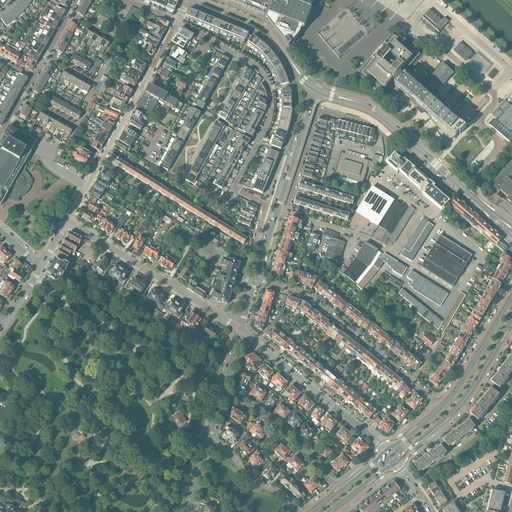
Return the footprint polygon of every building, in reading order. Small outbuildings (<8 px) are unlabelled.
[(23,0),(21,0),(19,3),(26,9),(25,9),(27,11),(28,10),(26,8),(29,5),(29,4),(23,0)] [(83,0),(82,0),(81,4),(88,8),(90,4),(83,0)] [(142,0),(143,0),(142,2),(145,4),(146,2),(157,6),(156,8),(160,10),(160,8),(167,10),(166,12),(169,14),(170,11),(173,13),(173,12),(174,11),(175,8),(176,4),(177,4),(177,3),(170,0),(142,0)] [(229,0),(244,5),(243,6),(246,7),(246,8),(255,11),(265,15),(267,16),(267,17),(267,16),(266,17),(289,46),(290,47),(291,45),(291,44),(295,40),(296,38),(298,37),(300,34),(300,33),(301,32),(302,29),(303,27),(304,27),(304,28),(305,28),(306,25),(312,10),(313,6),(315,2),(315,0),(229,0)] [(19,3),(16,7),(22,13),(24,15),(25,14),(23,12),(25,9),(26,9),(19,3)] [(81,4),(78,9),(85,12),(88,8),(81,4)] [(16,7),(13,10),(18,16),(18,17),(20,19),(21,18),(19,16),(22,13),(16,7)] [(56,7),(54,11),(62,16),(64,12),(56,7)] [(186,18),(190,20),(194,10),(190,8),(186,18)] [(83,17),(85,12),(78,9),(76,13),(83,17)] [(449,22),(447,20),(444,18),(442,20),(430,9),(420,21),(433,33),(434,32),(437,35),(449,22)] [(13,10),(9,13),(14,20),(15,22),(17,22),(15,19),(18,17),(18,16),(13,10)] [(190,20),(194,21),(198,11),(194,10),(190,20)] [(60,20),(62,16),(54,11),(52,15),(60,20)] [(194,21),(198,23),(202,13),(198,11),(194,21)] [(9,13),(5,16),(10,23),(9,24),(11,26),(12,25),(11,23),(14,20),(9,13)] [(198,23),(203,25),(207,15),(202,13),(198,23)] [(58,24),(60,20),(52,15),(49,19),(58,24)] [(211,16),(207,15),(203,25),(207,26),(211,16)] [(5,16),(1,19),(6,26),(9,24),(10,23),(5,16)] [(131,19),(126,16),(124,19),(127,20),(126,22),(128,23),(129,23),(134,26),(137,27),(140,29),(143,24),(142,24),(140,22),(138,26),(135,24),(130,22),(131,19)] [(215,18),(211,16),(207,26),(211,28),(215,18)] [(153,30),(155,30),(156,28),(164,32),(166,28),(158,23),(158,22),(157,22),(156,24),(154,22),(152,25),(144,20),(145,19),(141,17),(138,21),(137,20),(135,24),(138,26),(140,22),(153,30)] [(219,20),(215,18),(211,28),(215,30),(219,20)] [(56,28),(58,24),(49,19),(47,23),(56,28)] [(169,23),(160,19),(158,22),(158,23),(166,28),(169,23)] [(223,21),(219,20),(215,30),(219,31),(223,21)] [(227,23),(223,21),(219,31),(223,33),(227,23)] [(47,23),(45,27),(53,32),(56,28),(47,23)] [(71,35),(76,26),(70,23),(65,32),(71,35)] [(232,25),(227,23),(223,33),(228,35),(232,25)] [(236,26),(232,25),(228,35),(232,36),(236,26)] [(240,28),(236,26),(232,36),(236,38),(240,28)] [(51,36),(51,35),(53,32),(45,27),(43,31),(51,36)] [(157,44),(159,40),(150,35),(148,34),(140,29),(137,27),(135,30),(141,33),(142,33),(145,34),(144,37),(146,38),(149,40),(157,44)] [(159,40),(164,32),(156,28),(155,30),(153,30),(152,31),(151,30),(150,31),(148,34),(150,35),(159,40)] [(194,35),(181,28),(178,32),(179,32),(179,33),(178,33),(179,33),(178,34),(177,34),(188,41),(190,42),(191,40),(192,40),(194,35)] [(244,30),(240,28),(236,38),(240,40),(244,30)] [(87,29),(86,32),(83,36),(88,38),(92,31),(87,29)] [(249,32),(244,30),(240,40),(244,42),(249,32)] [(49,39),(50,38),(51,36),(43,31),(41,35),(49,39)] [(97,34),(92,31),(88,38),(93,41),(97,34)] [(65,32),(62,36),(69,40),(72,36),(71,35),(65,32)] [(101,36),(97,34),(93,41),(97,43),(101,36)] [(186,45),(188,41),(177,34),(175,39),(186,45)] [(41,35),(38,39),(47,43),(49,39),(41,35)] [(253,35),(252,37),(248,44),(252,47),(258,38),(253,35)] [(62,36),(60,41),(67,45),(69,40),(62,36)] [(105,39),(101,36),(97,43),(101,46),(105,39)] [(400,43),(392,36),(385,44),(384,44),(382,47),(372,58),(358,74),(380,93),(395,77),(394,79),(394,80),(394,81),(395,82),(396,82),(396,81),(398,80),(404,75),(400,71),(406,64),(409,66),(419,55),(405,43),(405,41),(405,40),(404,40),(403,40),(400,43)] [(144,42),(144,43),(155,49),(157,44),(149,40),(146,38),(144,42)] [(262,41),(258,38),(252,47),(255,49),(262,41)] [(38,39),(36,43),(45,47),(47,43),(38,39)] [(110,41),(105,39),(101,46),(106,49),(110,41)] [(175,39),(173,42),(173,44),(183,49),(186,45),(175,39)] [(476,40),(470,46),(474,49),(479,43),(476,40)] [(65,49),(67,45),(60,41),(57,45),(65,49)] [(266,44),(262,41),(255,49),(259,52),(266,44)] [(144,43),(142,42),(137,51),(141,53),(142,52),(150,57),(155,49),(144,43)] [(42,51),(43,50),(45,47),(36,43),(34,47),(42,51)] [(454,51),(458,55),(459,55),(466,47),(461,43),(454,51)] [(479,43),(474,49),(478,53),(483,46),(479,43)] [(0,50),(0,53),(3,55),(8,46),(6,44),(5,47),(3,46),(0,50)] [(270,48),(266,44),(259,52),(262,55),(270,48)] [(62,54),(65,49),(57,45),(55,50),(62,54)] [(3,55),(7,58),(13,48),(8,46),(3,55)] [(483,46),(478,53),(481,56),(487,50),(483,46)] [(40,55),(41,54),(42,51),(34,47),(32,50),(40,55)] [(173,51),(172,53),(170,56),(183,64),(186,60),(183,59),(184,58),(185,58),(187,54),(175,47),(175,48),(173,48),(172,49),(173,50),(173,51)] [(7,58),(11,60),(17,50),(15,49),(13,48),(7,58)] [(273,52),(270,48),(262,55),(265,59),(273,52)] [(468,49),(462,55),(466,58),(472,52),(468,49)] [(11,60),(16,63),(20,56),(17,54),(19,51),(17,50),(11,60)] [(38,59),(39,58),(40,55),(32,50),(30,54),(38,59)] [(487,50),(481,56),(485,59),(490,53),(487,50)] [(276,56),(273,52),(265,59),(268,62),(276,56)] [(472,52),(466,58),(470,61),(475,55),(472,52)] [(490,53),(485,59),(489,62),(494,56),(490,53)] [(36,63),(38,59),(30,54),(27,59),(36,63)] [(69,62),(74,64),(78,57),(73,54),(69,62)] [(33,67),(36,63),(27,59),(26,58),(24,57),(21,55),(20,57),(25,60),(27,62),(26,64),(33,67)] [(221,55),(219,60),(226,64),(227,62),(228,62),(229,59),(221,55)] [(475,55),(470,61),(473,65),(479,59),(475,55)] [(279,60),(276,56),(268,62),(270,66),(279,60)] [(494,56),(489,62),(492,66),(498,60),(494,56)] [(74,64),(78,67),(82,60),(78,57),(74,64)] [(33,67),(26,64),(25,65),(22,63),(23,61),(19,59),(18,61),(17,63),(31,71),(33,67)] [(168,60),(165,64),(163,68),(163,67),(163,68),(164,68),(172,72),(176,64),(168,59),(168,60)] [(426,83),(421,88),(432,97),(436,92),(437,93),(454,73),(446,66),(445,65),(443,63),(442,63),(441,62),(439,60),(438,59),(435,63),(439,67),(440,67),(435,72),(426,82),(426,83)] [(479,59),(473,65),(477,68),(482,62),(479,59)] [(82,60),(78,67),(83,69),(87,62),(82,60)] [(219,60),(216,64),(224,68),(226,66),(225,65),(226,64),(219,60)] [(282,64),(279,60),(270,66),(273,70),(282,64)] [(498,60),(492,66),(496,69),(501,63),(498,60)] [(130,63),(128,67),(141,74),(145,67),(145,66),(145,65),(136,61),(133,65),(130,63)] [(87,62),(83,69),(87,72),(91,65),(87,62)] [(482,62),(477,68),(481,71),(486,65),(482,62)] [(501,63),(496,69),(500,72),(505,66),(501,63)] [(54,68),(49,65),(47,64),(45,69),(52,73),(54,68)] [(108,66),(105,72),(109,74),(113,66),(109,64),(108,66)] [(216,64),(214,68),(221,73),(222,71),(223,71),(224,68),(216,64)] [(273,70),(275,74),(285,69),(282,64),(273,70)] [(486,65),(481,71),(484,74),(490,68),(486,65)] [(505,66),(500,72),(503,76),(509,69),(505,66)] [(214,68),(211,73),(219,77),(221,75),(220,74),(221,73),(214,68)] [(490,68),(484,74),(488,78),(493,72),(490,68)] [(49,77),(52,73),(45,69),(42,73),(49,77)] [(137,81),(140,76),(129,69),(126,75),(137,81)] [(255,73),(247,69),(245,72),(246,72),(245,74),(252,78),(255,73)] [(275,74),(277,78),(287,74),(285,69),(275,74)] [(69,73),(64,70),(60,77),(65,80),(69,73)] [(158,76),(161,78),(162,77),(168,81),(172,75),(162,70),(161,72),(160,71),(158,75),(159,76),(158,76)] [(493,72),(488,78),(492,81),(497,75),(493,72)] [(47,82),(49,77),(42,73),(40,78),(47,82)] [(73,75),(69,73),(65,80),(69,82),(73,75)] [(137,81),(126,75),(123,73),(120,79),(134,87),(137,81)] [(211,73),(209,77),(216,82),(217,80),(218,80),(219,77),(211,73)] [(19,74),(16,78),(25,83),(27,79),(19,74)] [(250,82),(252,78),(245,74),(244,76),(243,75),(242,78),(250,82)] [(288,79),(287,74),(277,78),(278,82),(288,79)] [(398,80),(394,85),(419,107),(421,108),(424,112),(425,114),(428,116),(430,119),(434,124),(437,127),(435,129),(436,130),(440,136),(440,137),(442,138),(444,139),(446,140),(447,140),(448,140),(449,140),(450,140),(451,140),(453,139),(454,138),(455,137),(459,133),(460,134),(466,127),(463,125),(462,124),(461,124),(460,123),(459,122),(458,122),(457,121),(453,117),(432,98),(432,97),(421,88),(404,74),(404,75),(399,80),(398,80)] [(78,78),(73,75),(69,82),(74,85),(78,78)] [(497,75),(492,81),(495,84),(501,78),(497,75)] [(99,81),(103,83),(105,84),(108,79),(102,76),(99,81)] [(209,77),(206,82),(214,86),(216,84),(215,83),(216,82),(209,77)] [(16,78),(14,82),(22,87),(25,83),(16,78)] [(40,78),(37,82),(44,86),(47,82),(40,78)] [(82,80),(78,78),(74,85),(78,87),(82,80)] [(176,86),(184,90),(188,83),(180,79),(178,78),(175,85),(176,85),(176,86)] [(247,87),(250,82),(242,78),(240,81),(241,81),(240,83),(247,87)] [(290,84),(288,79),(278,82),(280,87),(290,84)] [(83,81),(82,80),(78,87),(83,90),(87,83),(83,81)] [(103,83),(99,81),(95,89),(101,92),(105,84),(103,83)] [(14,82),(12,86),(20,91),(22,87),(14,82)] [(42,91),(44,86),(37,82),(35,87),(42,91)] [(206,82),(204,86),(211,90),(212,89),(213,89),(214,86),(206,82)] [(91,85),(87,83),(83,90),(87,92),(91,85)] [(245,91),(247,87),(240,83),(239,84),(238,84),(237,87),(245,91)] [(261,84),(257,91),(254,95),(256,96),(258,92),(264,95),(267,97),(267,95),(267,94),(266,93),(266,92),(265,90),(264,88),(264,87),(263,86),(262,85),(262,84),(261,84)] [(179,111),(184,103),(150,85),(146,93),(145,93),(164,103),(179,111)] [(12,86),(10,90),(18,95),(20,91),(12,86)] [(204,86),(202,91),(210,95),(211,93),(210,92),(211,90),(204,86)] [(39,95),(42,91),(35,87),(32,91),(39,95)] [(131,91),(123,87),(121,90),(118,88),(117,91),(128,97),(131,91)] [(242,96),(245,91),(237,87),(235,89),(236,90),(235,92),(242,96)] [(10,90),(7,94),(16,99),(18,95),(10,90)] [(117,91),(114,96),(125,102),(128,97),(117,91)] [(202,91),(199,95),(207,99),(208,98),(210,95),(202,91)] [(135,111),(149,118),(151,115),(155,114),(156,112),(157,113),(158,113),(159,113),(159,112),(159,111),(159,110),(157,110),(158,108),(158,105),(159,103),(163,105),(164,103),(145,93),(146,93),(145,92),(135,111)] [(240,100),(242,96),(235,92),(234,93),(233,93),(232,96),(240,100)] [(7,94),(5,98),(14,102),(16,99),(7,94)] [(199,95),(197,99),(197,100),(205,104),(206,102),(206,101),(207,99),(199,95)] [(259,102),(267,107),(267,105),(267,104),(267,103),(267,102),(267,100),(267,99),(267,98),(267,97),(264,95),(262,99),(261,98),(259,102)] [(46,103),(51,105),(55,98),(50,96),(46,103)] [(237,105),(240,100),(232,96),(230,98),(231,99),(230,101),(237,105)] [(11,106),(14,102),(5,98),(3,102),(11,106)] [(59,101),(55,98),(51,105),(55,108),(59,101)] [(115,98),(112,105),(116,107),(117,105),(119,106),(118,107),(121,108),(120,109),(122,110),(123,107),(124,106),(125,105),(125,103),(121,101),(121,102),(115,98)] [(206,105),(205,104),(197,100),(197,99),(195,99),(193,104),(203,109),(206,105)] [(55,108),(56,108),(60,110),(64,103),(59,101),(55,108)] [(235,109),(237,105),(230,101),(229,102),(228,102),(227,105),(235,109)] [(489,123),(488,124),(511,144),(511,142),(511,107),(505,101),(504,101),(499,107),(492,115),(494,117),(491,122),(489,123)] [(3,102),(1,106),(9,110),(11,106),(3,102)] [(267,107),(259,102),(256,106),(265,111),(266,110),(266,109),(266,108),(267,107)] [(60,110),(64,113),(68,106),(64,103),(60,110)] [(29,114),(31,109),(24,105),(22,110),(29,114)] [(119,115),(99,106),(96,105),(95,107),(94,107),(94,108),(98,110),(108,115),(116,119),(119,115)] [(120,113),(122,110),(120,109),(121,108),(118,107),(119,106),(117,105),(116,107),(112,105),(109,110),(119,114),(120,112),(120,113)] [(232,114),(235,109),(227,105),(225,107),(226,108),(225,109),(232,114)] [(1,106),(0,107),(0,110),(7,114),(9,110),(1,106)] [(64,113),(68,115),(69,115),(73,108),(68,106),(64,113)] [(191,107),(188,112),(189,113),(190,113),(198,117),(197,117),(199,118),(201,113),(191,107)] [(77,111),(73,108),(69,115),(73,118),(77,111)] [(230,118),(232,114),(225,109),(224,111),(223,111),(222,113),(222,114),(230,118)] [(253,114),(261,118),(262,116),(264,113),(256,109),(253,114)] [(22,110),(19,115),(26,119),(29,114),(22,110)] [(46,114),(41,111),(37,118),(42,121),(46,114)] [(73,118),(78,120),(82,113),(77,111),(73,118)] [(135,111),(135,112),(134,114),(132,118),(141,123),(143,119),(147,121),(148,119),(149,118),(135,111)] [(189,113),(187,117),(195,121),(196,119),(196,120),(197,117),(198,117),(190,113),(189,113)] [(222,113),(221,113),(218,118),(229,123),(231,118),(230,118),(222,114),(222,113)] [(42,121),(46,124),(50,116),(46,114),(42,121)] [(253,114),(251,118),(259,122),(260,120),(260,119),(261,118),(253,114)] [(114,124),(116,120),(116,119),(108,115),(107,117),(104,115),(103,118),(114,124)] [(55,119),(54,119),(50,116),(46,124),(51,126),(55,119)] [(187,117),(185,121),(193,126),(194,123),(195,121),(187,117)] [(333,122),(331,126),(335,127),(335,129),(336,129),(338,121),(335,120),(324,118),(324,119),(320,117),(318,123),(326,125),(327,125),(328,121),(330,122),(330,121),(333,122)] [(102,126),(100,128),(101,128),(109,133),(112,128),(101,121),(96,118),(94,121),(102,126)] [(103,118),(101,121),(112,128),(114,124),(103,118)] [(132,118),(129,123),(130,124),(140,131),(144,125),(143,125),(141,123),(132,118)] [(256,126),(257,125),(259,122),(251,118),(249,122),(256,126)] [(59,121),(55,119),(51,126),(55,128),(59,121)] [(55,128),(60,131),(64,124),(59,121),(55,128)] [(185,121),(182,126),(190,130),(191,128),(191,129),(193,126),(185,121)] [(216,121),(214,126),(215,127),(215,126),(223,131),(224,132),(227,127),(216,121)] [(336,129),(334,136),(336,136),(337,134),(338,130),(340,130),(342,122),(341,122),(340,121),(339,121),(338,121),(336,129)] [(249,122),(246,127),(254,131),(255,129),(255,128),(256,126),(249,122)] [(60,131),(64,133),(68,126),(64,124),(60,131)] [(0,204),(5,196),(6,193),(7,193),(11,195),(13,196),(14,196),(16,197),(17,197),(18,197),(19,196),(20,196),(22,196),(23,195),(24,195),(25,194),(27,193),(28,192),(28,190),(29,189),(30,188),(30,186),(30,185),(31,183),(30,182),(30,181),(30,180),(30,179),(29,178),(29,176),(28,175),(27,174),(26,173),(25,172),(24,171),(23,171),(23,170),(24,168),(25,166),(23,165),(26,160),(30,152),(31,150),(32,149),(36,142),(14,130),(8,126),(2,137),(3,137),(1,139),(0,140),(0,204)] [(73,129),(69,127),(68,126),(64,133),(69,136),(73,129)] [(182,126),(180,130),(188,135),(189,132),(190,130),(182,126)] [(220,135),(223,131),(215,126),(215,127),(213,129),(214,129),(213,131),(220,135)] [(255,132),(254,131),(246,127),(245,126),(242,131),(253,137),(255,132)] [(107,137),(109,133),(101,128),(100,130),(95,127),(94,130),(95,130),(107,137)] [(287,135),(289,130),(278,127),(277,131),(287,135)] [(317,127),(316,128),(316,131),(329,135),(332,136),(333,135),(330,134),(330,133),(328,132),(326,131),(326,130),(317,127)] [(125,129),(124,132),(135,139),(138,135),(127,129),(125,129)] [(372,139),(373,135),(375,130),(371,129),(366,145),(371,147),(372,145),(369,144),(371,138),(372,139)] [(105,141),(107,137),(95,130),(94,132),(97,134),(96,136),(105,141)] [(180,130),(177,135),(185,139),(186,137),(186,138),(188,135),(180,130)] [(218,140),(220,135),(213,131),(212,133),(211,133),(210,135),(218,140)] [(285,140),(287,135),(277,131),(275,136),(285,140)] [(124,132),(121,137),(133,144),(135,139),(124,132)] [(248,138),(240,134),(238,139),(239,140),(247,144),(247,145),(248,145),(251,140),(248,138)] [(102,146),(105,141),(96,136),(95,135),(92,140),(102,146)] [(177,135),(175,139),(183,144),(184,141),(185,139),(177,135)] [(216,144),(218,140),(210,135),(208,138),(209,138),(208,140),(216,144)] [(275,136),(273,141),(283,145),(285,140),(275,136)] [(314,136),(313,140),(327,144),(327,141),(323,140),(323,138),(314,136)] [(119,141),(130,148),(133,144),(121,137),(119,141)] [(175,139),(172,144),(180,148),(181,146),(183,144),(175,139)] [(99,151),(102,146),(92,140),(89,145),(99,151)] [(213,149),(216,144),(208,140),(207,142),(206,142),(205,144),(213,149)] [(239,140),(237,144),(244,148),(245,147),(246,147),(247,145),(247,144),(239,140)] [(128,153),(131,149),(131,148),(130,148),(119,141),(116,146),(128,153)] [(273,141),(271,146),(281,150),(283,145),(273,141)] [(172,144),(170,148),(178,153),(179,150),(180,148),(172,144)] [(211,153),(213,149),(205,144),(204,147),(203,149),(211,153)] [(237,144),(234,149),(242,153),(244,150),(243,150),(244,148),(237,144)] [(321,148),(312,146),(310,150),(324,154),(324,152),(323,152),(323,150),(320,150),(321,148)] [(89,159),(90,157),(89,156),(91,154),(81,148),(79,150),(77,153),(75,153),(87,160),(88,159),(89,159)] [(170,148),(167,153),(175,157),(176,155),(177,155),(178,153),(170,148)] [(208,158),(211,153),(203,149),(202,151),(200,153),(208,158)] [(234,149),(232,153),(239,157),(240,155),(241,156),(242,153),(234,149)] [(279,154),(269,149),(267,154),(277,159),(279,154)] [(358,182),(363,184),(368,167),(376,170),(380,156),(375,154),(373,162),(365,159),(365,156),(347,151),(346,154),(341,152),(334,176),(339,177),(338,180),(357,185),(358,182)] [(87,163),(88,161),(87,160),(75,153),(73,157),(74,158),(73,159),(81,163),(81,164),(84,166),(85,163),(87,163)] [(167,153),(165,157),(173,162),(175,159),(174,159),(175,157),(167,153)] [(206,162),(208,158),(200,153),(199,156),(198,158),(206,162)] [(232,153),(229,158),(237,162),(239,159),(238,159),(239,157),(232,153)] [(395,153),(391,157),(386,163),(398,173),(399,172),(407,179),(416,168),(405,159),(403,160),(395,153)] [(112,154),(108,161),(118,167),(122,161),(112,154)] [(275,164),(277,159),(267,154),(265,159),(275,164)] [(309,154),(308,159),(326,164),(324,163),(324,161),(322,160),(318,158),(318,157),(309,154)] [(165,157),(163,162),(170,166),(171,164),(172,164),(173,162),(165,157)] [(63,167),(66,162),(60,158),(57,164),(63,167)] [(203,167),(206,162),(198,158),(197,160),(195,162),(203,167)] [(229,158),(227,162),(234,166),(235,164),(236,165),(237,162),(229,158)] [(265,159),(262,164),(273,169),(275,164),(265,159)] [(118,167),(125,171),(128,165),(122,161),(118,167)] [(160,166),(168,171),(170,168),(169,168),(170,166),(163,162),(160,166)] [(201,171),(203,167),(195,162),(194,165),(193,167),(201,171)] [(227,162),(224,167),(232,171),(234,168),(233,168),(234,166),(227,162)] [(306,163),(306,165),(305,167),(319,171),(319,168),(315,167),(316,166),(306,163)] [(271,174),(273,169),(262,164),(260,169),(271,174)] [(125,171),(130,174),(134,168),(128,165),(125,171)] [(198,176),(201,171),(193,167),(192,169),(192,168),(190,171),(198,176)] [(224,167),(222,171),(229,175),(230,173),(231,174),(232,171),(224,167)] [(430,180),(425,176),(419,171),(420,170),(422,172),(423,171),(419,167),(417,170),(416,168),(407,179),(421,190),(430,180)] [(130,174),(136,178),(140,172),(134,168),(130,174)] [(511,171),(508,168),(492,186),(499,193),(497,195),(501,199),(501,198),(511,207),(511,171)] [(260,169),(258,174),(269,179),(271,174),(260,169)] [(196,180),(198,176),(190,171),(189,174),(188,176),(196,180)] [(222,171),(219,175),(227,180),(229,177),(228,177),(229,175),(222,171)] [(136,178),(142,182),(146,176),(140,172),(136,178)] [(304,172),(302,176),(312,179),(312,178),(316,180),(317,178),(315,178),(315,176),(313,176),(313,174),(304,172)] [(101,174),(98,179),(116,189),(118,186),(114,183),(113,184),(112,183),(113,180),(108,178),(101,174)] [(258,174),(256,179),(267,184),(269,179),(258,174)] [(219,175),(217,180),(224,184),(225,182),(226,183),(227,180),(219,175)] [(142,182),(148,185),(152,180),(146,176),(142,182)] [(196,180),(188,176),(187,178),(187,177),(185,180),(193,185),(196,180)] [(98,179),(95,184),(107,191),(108,188),(110,189),(116,193),(118,190),(116,189),(98,179)] [(256,179),(254,184),(265,189),(267,184),(256,179)] [(148,185),(154,189),(158,183),(152,180),(148,185)] [(224,184),(217,180),(214,185),(222,189),(224,186),(223,186),(224,184)] [(442,211),(450,201),(436,189),(440,185),(436,182),(434,184),(430,180),(421,190),(424,193),(422,194),(442,211)] [(308,184),(301,182),(300,183),(301,183),(300,184),(301,184),(300,187),(299,187),(299,188),(306,191),(308,184)] [(154,189),(160,193),(164,187),(158,183),(154,189)] [(95,184),(92,189),(105,196),(110,199),(112,200),(114,197),(108,194),(106,193),(107,191),(95,184)] [(254,184),(252,190),(263,194),(265,189),(254,184)] [(315,186),(308,184),(306,191),(312,193),(315,186)] [(321,188),(315,186),(312,193),(319,195),(321,188)] [(160,193),(166,197),(170,191),(164,187),(160,193)] [(395,201),(383,194),(372,187),(356,212),(370,221),(373,224),(374,223),(378,226),(377,227),(378,227),(378,226),(395,201)] [(328,190),(321,188),(319,195),(326,197),(328,190)] [(90,194),(90,195),(102,201),(105,196),(92,189),(91,191),(90,194)] [(335,193),(328,190),(326,197),(333,199),(335,193)] [(166,197),(172,200),(176,194),(170,191),(166,197)] [(341,195),(335,193),(333,199),(339,201),(341,195)] [(172,200),(178,204),(182,198),(176,194),(172,200)] [(348,197),(341,195),(339,201),(346,203),(348,197)] [(97,200),(89,196),(86,201),(87,201),(86,201),(88,202),(91,204),(94,205),(97,200)] [(355,199),(348,197),(346,203),(353,205),(355,199)] [(178,204),(184,208),(188,202),(182,198),(178,204)] [(303,200),(296,198),(296,199),(295,202),(295,203),(294,204),(295,204),(301,206),(303,200)] [(457,198),(450,206),(456,211),(463,203),(462,202),(461,202),(457,198)] [(310,202),(303,200),(301,206),(308,208),(310,202)] [(395,201),(378,226),(386,231),(379,241),(384,244),(407,209),(395,201)] [(184,208),(190,211),(194,205),(188,202),(184,208)] [(249,202),(246,207),(246,208),(248,208),(255,212),(258,207),(257,207),(249,202)] [(316,204),(310,202),(308,208),(314,210),(316,204)] [(456,211),(462,217),(469,209),(465,205),(463,203),(456,211)] [(99,208),(94,205),(91,204),(89,208),(91,209),(91,210),(97,214),(99,212),(97,211),(99,208)] [(323,206),(316,204),(314,210),(321,212),(323,206)] [(190,211),(196,215),(200,209),(194,205),(190,211)] [(394,243),(415,210),(410,205),(389,239),(394,243)] [(330,208),(323,206),(321,212),(328,214),(330,208)] [(255,214),(247,211),(248,208),(246,208),(246,207),(245,207),(244,209),(243,209),(242,211),(246,213),(245,215),(253,218),(255,214)] [(336,210),(330,208),(328,214),(334,217),(336,210)] [(206,213),(200,209),(196,215),(202,219),(206,213)] [(462,217),(469,223),(476,215),(474,213),(469,209),(462,217)] [(343,212),(336,210),(334,217),(341,219),(343,212)] [(343,212),(341,219),(348,221),(350,214),(343,212)] [(86,213),(83,218),(88,221),(89,220),(95,224),(96,222),(94,220),(95,218),(88,214),(86,213)] [(212,217),(206,213),(202,219),(208,222),(212,217)] [(251,222),(253,218),(245,215),(241,213),(240,215),(245,217),(244,220),(251,222)] [(469,223),(475,229),(476,229),(483,221),(478,217),(478,216),(476,215),(469,223)] [(217,220),(212,217),(208,222),(214,226),(217,220)] [(110,222),(110,221),(105,218),(101,224),(102,225),(100,227),(105,230),(110,222)] [(290,218),(288,222),(303,227),(304,223),(290,218)] [(423,219),(404,249),(407,251),(409,252),(422,233),(424,230),(426,227),(428,223),(428,222),(423,219)] [(224,224),(217,220),(214,226),(220,230),(224,224)] [(483,235),(489,227),(489,226),(488,225),(487,225),(486,224),(483,221),(476,229),(483,235)] [(110,222),(105,230),(109,233),(111,230),(112,231),(116,225),(114,223),(113,224),(110,222)] [(287,227),(296,230),(296,228),(302,229),(303,227),(288,222),(288,224),(287,225),(286,226),(287,227)] [(229,228),(224,224),(220,230),(226,233),(229,228)] [(140,232),(143,226),(141,225),(140,227),(139,227),(134,234),(137,236),(140,232)] [(120,240),(125,232),(122,230),(123,229),(121,227),(117,234),(118,235),(116,237),(120,240)] [(296,230),(287,227),(287,228),(286,228),(285,230),(286,231),(285,233),(299,238),(300,235),(295,233),(296,230)] [(483,235),(489,240),(496,233),(492,229),(491,228),(490,228),(490,227),(489,227),(483,235)] [(226,233),(232,237),(235,231),(229,228),(226,233)] [(191,229),(185,239),(191,242),(197,233),(191,229)] [(333,232),(325,230),(323,236),(326,236),(331,238),(332,235),(333,232)] [(75,252),(83,239),(70,231),(63,244),(75,252)] [(232,237),(238,241),(241,235),(235,231),(232,237)] [(125,232),(120,240),(125,243),(126,240),(128,241),(129,238),(132,240),(134,236),(129,233),(129,234),(125,232)] [(299,238),(285,233),(284,235),(283,235),(283,237),(283,238),(292,241),(293,238),(298,240),(299,238)] [(311,233),(306,249),(314,252),(319,236),(311,233)] [(489,240),(495,246),(496,246),(500,241),(502,238),(501,238),(501,237),(500,236),(499,236),(496,233),(489,240)] [(241,235),(238,241),(244,244),(247,239),(241,235)] [(425,260),(420,267),(452,287),(457,280),(467,264),(472,255),(440,235),(435,244),(425,260)] [(139,237),(137,240),(135,243),(136,243),(133,247),(136,249),(138,251),(138,250),(139,251),(146,239),(142,237),(141,238),(139,237)] [(290,247),(292,241),(283,238),(282,241),(281,242),(281,243),(281,244),(290,247)] [(326,252),(325,257),(330,259),(339,262),(345,243),(337,240),(331,238),(328,246),(326,252)] [(500,241),(496,246),(503,252),(504,252),(498,261),(498,262),(500,263),(510,269),(511,265),(511,263),(511,262),(511,261),(511,259),(507,256),(508,255),(504,252),(508,248),(500,241)] [(378,250),(369,244),(366,243),(358,255),(370,263),(378,250)] [(63,244),(60,249),(70,255),(71,252),(74,254),(75,252),(63,244)] [(288,253),(290,247),(281,244),(281,245),(280,245),(279,247),(280,248),(279,250),(288,253)] [(149,258),(154,249),(148,245),(144,251),(142,254),(146,256),(147,258),(148,257),(149,258)] [(57,254),(70,261),(71,259),(68,257),(70,255),(60,249),(57,254)] [(154,249),(149,258),(149,259),(151,260),(152,259),(155,262),(157,259),(156,258),(160,252),(154,249)] [(293,255),(288,253),(279,250),(278,253),(277,254),(277,255),(277,256),(291,261),(286,259),(287,256),(292,258),(293,255)] [(6,251),(0,257),(0,261),(3,264),(11,256),(6,251)] [(164,267),(171,257),(165,253),(160,261),(160,260),(158,263),(161,266),(163,267),(164,267)] [(381,258),(380,260),(384,262),(387,264),(391,258),(384,254),(381,258)] [(358,255),(356,258),(367,268),(370,263),(358,255)] [(94,263),(91,268),(95,270),(97,271),(98,271),(99,271),(100,269),(103,271),(106,267),(106,266),(109,261),(102,256),(97,265),(94,263)] [(277,256),(277,257),(276,259),(275,259),(275,261),(275,262),(285,266),(286,263),(290,264),(291,261),(277,256)] [(171,257),(164,267),(165,268),(165,269),(167,270),(167,269),(171,271),(173,268),(172,268),(173,267),(175,268),(178,263),(176,262),(177,261),(171,257)] [(379,257),(375,262),(381,265),(384,262),(380,260),(381,258),(379,257)] [(47,275),(55,280),(56,280),(57,281),(58,281),(59,281),(60,280),(61,280),(62,279),(63,277),(64,275),(65,275),(66,273),(66,272),(67,270),(70,264),(65,262),(64,264),(55,258),(46,273),(47,274),(47,275)] [(354,283),(367,268),(356,258),(346,270),(342,267),(338,271),(346,277),(346,276),(354,283)] [(218,301),(219,301),(227,304),(229,298),(230,298),(232,292),(231,292),(233,286),(234,286),(235,283),(236,279),(236,278),(237,276),(236,276),(238,270),(240,263),(233,262),(233,261),(230,260),(230,261),(223,259),(222,265),(227,267),(225,274),(220,273),(218,279),(218,281),(217,281),(217,282),(216,283),(216,284),(216,285),(217,286),(216,287),(213,298),(219,300),(218,301)] [(10,272),(16,272),(17,272),(17,270),(21,265),(16,261),(8,270),(10,272)] [(273,268),(284,271),(285,268),(285,266),(275,262),(275,264),(274,265),(273,266),(274,267),(273,268)] [(373,265),(373,266),(378,270),(379,270),(381,265),(375,262),(373,265)] [(393,270),(392,271),(395,273),(401,264),(398,262),(393,270)] [(500,263),(496,270),(505,276),(506,276),(507,275),(508,274),(507,273),(510,269),(500,263)] [(401,264),(395,273),(398,275),(404,266),(401,264)] [(116,279),(122,269),(116,265),(110,275),(116,279)] [(404,266),(398,275),(402,277),(407,268),(404,266)] [(182,279),(183,279),(186,281),(192,272),(189,271),(189,270),(188,270),(185,268),(179,277),(183,279),(182,279)] [(284,271),(273,268),(273,270),(272,270),(271,272),(272,273),(282,277),(284,271)] [(122,269),(116,279),(121,283),(121,284),(123,286),(127,280),(125,278),(128,273),(122,269)] [(289,276),(288,279),(294,281),(297,272),(291,270),(290,273),(289,276)] [(304,272),(298,270),(295,281),(298,282),(298,283),(300,283),(301,283),(304,272)] [(492,278),(501,283),(504,279),(505,279),(506,277),(505,276),(496,270),(492,278)] [(16,272),(10,272),(8,275),(18,282),(22,277),(17,273),(17,272),(16,272)] [(310,274),(304,272),(301,283),(302,284),(303,284),(304,284),(307,285),(310,274)] [(392,277),(384,272),(382,274),(391,280),(390,282),(392,284),(393,285),(394,284),(400,288),(402,284),(397,280),(392,277)] [(319,277),(310,274),(307,285),(308,286),(309,286),(310,286),(313,287),(319,277)] [(501,284),(488,277),(487,279),(491,282),(490,285),(498,290),(498,289),(499,289),(500,288),(499,287),(501,284)] [(129,281),(124,288),(125,288),(127,290),(129,287),(132,288),(132,287),(135,289),(140,281),(140,280),(138,278),(137,279),(136,278),(135,280),(134,279),(131,283),(129,281)] [(190,284),(188,288),(187,289),(193,293),(196,288),(199,282),(196,279),(195,281),(192,279),(190,284)] [(140,281),(135,289),(138,291),(138,292),(141,294),(145,286),(144,285),(145,284),(144,283),(144,282),(142,281),(141,282),(140,281)] [(319,292),(324,285),(319,281),(314,288),(319,292)] [(1,287),(10,294),(14,288),(5,282),(1,287)] [(193,293),(203,299),(206,294),(210,288),(199,282),(196,288),(193,293)] [(324,285),(319,292),(320,292),(320,293),(321,294),(324,296),(329,289),(330,288),(325,284),(324,285)] [(498,290),(490,285),(488,287),(483,285),(482,287),(495,295),(496,293),(497,292),(498,291),(497,290),(498,290)] [(10,294),(1,287),(0,288),(0,294),(6,299),(10,294)] [(495,295),(482,287),(481,290),(485,292),(483,295),(492,300),(493,299),(494,298),(493,297),(495,295)] [(324,296),(328,299),(334,293),(329,289),(324,296)] [(154,301),(159,293),(158,292),(158,291),(156,290),(155,290),(154,291),(152,290),(147,298),(150,300),(151,299),(154,301)] [(276,293),(267,290),(266,290),(266,291),(265,293),(265,294),(265,295),(277,299),(275,298),(273,297),(274,296),(275,296),(276,293)] [(159,293),(154,301),(157,303),(156,304),(159,305),(158,306),(159,307),(164,298),(163,297),(163,295),(163,294),(161,293),(160,293),(159,293)] [(328,299),(333,303),(338,297),(334,293),(328,299)] [(264,301),(273,303),(274,300),(277,301),(277,299),(265,295),(265,297),(264,298),(264,299),(264,300),(264,301)] [(492,300),(483,295),(482,298),(477,295),(476,298),(488,305),(490,303),(491,303),(492,301),(491,301),(492,300)] [(289,297),(287,302),(285,306),(289,307),(290,306),(291,306),(294,298),(289,297)] [(333,303),(338,307),(343,300),(338,297),(333,303)] [(488,305),(476,298),(474,300),(479,303),(477,306),(485,311),(486,310),(487,310),(487,308),(488,305)] [(167,303),(163,309),(165,311),(167,309),(172,313),(178,304),(172,300),(170,304),(167,303)] [(301,310),(307,304),(305,302),(304,302),(299,300),(296,310),(300,311),(300,310),(301,310)] [(348,304),(343,300),(338,307),(342,311),(348,304)] [(271,309),(273,303),(264,301),(263,301),(263,303),(263,304),(262,306),(271,309)] [(415,308),(413,310),(416,312),(422,305),(419,303),(415,308)] [(178,304),(172,313),(177,316),(176,317),(180,320),(184,314),(181,312),(184,307),(178,304)] [(311,307),(307,304),(301,310),(303,311),(302,312),(305,315),(311,307)] [(354,309),(349,305),(343,312),(348,315),(354,309)] [(422,305),(416,312),(418,314),(419,315),(425,307),(422,305)] [(261,308),(260,310),(261,311),(260,311),(269,314),(272,315),(274,310),(271,309),(262,306),(261,308)] [(470,308),(474,311),(482,316),(484,313),(485,313),(485,312),(485,311),(477,306),(476,308),(471,306),(470,308)] [(315,310),(311,307),(305,315),(309,318),(315,310)] [(425,307),(419,315),(422,317),(427,310),(425,307)] [(358,312),(354,309),(348,315),(353,319),(358,312)] [(309,318),(313,322),(320,314),(315,310),(309,318)] [(427,310),(422,317),(425,319),(430,312),(427,310)] [(259,316),(269,320),(270,317),(268,317),(269,314),(260,311),(260,312),(259,314),(259,316)] [(482,316),(474,311),(471,316),(479,321),(480,320),(481,319),(481,318),(482,316)] [(187,313),(182,321),(184,323),(188,325),(189,323),(191,325),(196,316),(194,315),(194,314),(192,313),(191,313),(191,312),(189,315),(187,313)] [(353,319),(357,323),(363,316),(358,312),(353,319)] [(430,312),(425,319),(427,321),(433,314),(430,312)] [(313,322),(318,325),(324,317),(320,314),(313,322)] [(433,314),(427,321),(430,324),(436,317),(433,314)] [(196,316),(191,325),(197,328),(200,322),(202,319),(201,319),(201,318),(199,317),(196,316)] [(259,316),(258,316),(258,317),(257,317),(257,319),(256,321),(264,324),(265,324),(267,319),(269,320),(259,316)] [(357,323),(362,327),(368,320),(363,316),(357,323)] [(328,321),(324,317),(318,325),(322,329),(328,321)] [(436,317),(430,324),(433,326),(439,319),(436,317)] [(466,325),(474,329),(477,325),(478,325),(478,324),(478,323),(478,322),(470,317),(470,318),(466,325)] [(439,319),(433,326),(438,330),(443,322),(439,319)] [(443,322),(438,330),(443,334),(450,322),(445,319),(443,322)] [(372,324),(368,320),(362,327),(367,331),(372,324)] [(256,321),(255,327),(258,328),(258,329),(262,331),(264,324),(256,321)] [(333,324),(328,321),(322,329),(326,332),(333,324)] [(337,328),(333,324),(326,332),(331,336),(337,328)] [(378,328),(373,324),(368,331),(373,335),(378,328)] [(464,324),(460,331),(462,332),(470,337),(473,332),(474,331),(474,330),(474,329),(466,325),(464,324)] [(212,327),(208,325),(204,331),(211,335),(210,340),(209,341),(214,342),(215,340),(215,338),(217,336),(216,335),(218,332),(211,328),(212,327)] [(271,339),(279,331),(274,326),(266,335),(269,337),(269,338),(270,339),(271,339)] [(341,331),(337,328),(331,336),(335,339),(341,331)] [(383,332),(378,328),(373,335),(377,339),(383,332)] [(424,333),(426,335),(434,342),(435,341),(434,341),(436,338),(426,330),(424,333)] [(283,334),(279,331),(271,339),(272,340),(273,341),(274,341),(276,342),(278,340),(283,334)] [(346,335),(341,331),(335,339),(340,343),(346,335)] [(387,336),(383,332),(377,339),(382,343),(387,336)] [(462,332),(458,339),(459,340),(466,344),(468,340),(468,339),(469,339),(470,338),(470,337),(462,332)] [(288,338),(283,334),(278,340),(276,342),(279,344),(279,345),(281,347),(288,338)] [(352,340),(346,335),(340,343),(344,347),(345,345),(346,346),(352,340)] [(434,342),(426,335),(422,339),(423,340),(431,346),(434,342)] [(392,340),(387,336),(382,343),(386,346),(392,340)] [(286,351),(286,350),(293,342),(288,338),(281,347),(286,351)] [(458,339),(454,347),(462,352),(464,347),(465,347),(466,345),(465,345),(466,344),(459,340),(458,339)] [(358,345),(353,341),(352,340),(346,346),(348,347),(347,349),(351,352),(358,345)] [(398,344),(397,343),(393,340),(392,340),(386,346),(392,351),(398,344)] [(297,346),(293,342),(286,350),(288,352),(288,353),(290,355),(297,346)] [(403,348),(398,344),(392,351),(397,355),(403,348)] [(362,348),(358,345),(351,352),(350,354),(353,356),(354,355),(356,356),(362,348)] [(302,349),(297,346),(290,355),(292,356),(293,356),(295,358),(302,349)] [(454,347),(449,354),(457,359),(460,354),(461,354),(462,353),(461,352),(462,352),(454,347)] [(337,356),(340,351),(336,348),(332,353),(337,356)] [(367,352),(362,348),(356,356),(358,357),(356,359),(359,361),(360,360),(367,352)] [(407,352),(403,348),(397,355),(402,359),(407,352)] [(306,353),(302,349),(295,358),(298,360),(298,361),(299,362),(306,353)] [(371,356),(367,352),(360,360),(365,363),(371,356)] [(402,359),(406,363),(412,356),(407,352),(402,359)] [(250,354),(254,370),(262,361),(253,353),(250,354)] [(311,357),(306,353),(299,362),(301,363),(302,363),(304,365),(311,357)] [(254,370),(250,354),(246,355),(243,366),(254,370)] [(449,354),(445,361),(453,367),(456,362),(457,360),(457,359),(449,354)] [(511,356),(510,355),(501,369),(510,375),(511,372),(511,356)] [(375,359),(371,356),(365,363),(369,367),(375,359)] [(406,363),(411,366),(417,359),(412,356),(406,363)] [(316,361),(311,357),(304,365),(307,367),(307,368),(309,370),(316,361)] [(380,363),(375,359),(369,367),(372,369),(373,368),(374,369),(380,363)] [(422,363),(417,359),(411,366),(416,370),(422,363)] [(321,365),(316,361),(309,370),(310,371),(312,371),(314,373),(321,365)] [(445,361),(440,368),(447,374),(448,373),(449,372),(449,371),(453,367),(445,361)] [(384,366),(380,363),(374,369),(376,370),(375,371),(378,374),(384,366)] [(263,377),(269,368),(266,366),(264,365),(258,372),(260,373),(260,374),(263,377)] [(325,368),(321,365),(314,373),(316,375),(316,376),(318,377),(325,368)] [(388,369),(384,366),(378,374),(380,376),(382,375),(383,376),(388,369)] [(269,368),(263,377),(266,379),(266,378),(268,380),(274,373),(272,371),(273,371),(269,368)] [(331,373),(325,368),(318,377),(320,379),(321,379),(324,381),(331,373)] [(444,378),(447,374),(440,368),(435,375),(442,380),(443,380),(444,379),(444,378)] [(392,373),(388,369),(383,376),(384,377),(383,378),(386,381),(392,373)] [(510,375),(501,369),(491,382),(494,384),(500,388),(510,375)] [(248,381),(250,382),(251,379),(252,379),(253,376),(250,375),(246,374),(242,373),(242,375),(241,374),(240,378),(241,378),(241,379),(248,381)] [(337,378),(332,374),(331,373),(324,381),(325,382),(328,384),(328,385),(330,387),(337,378)] [(397,376),(392,373),(386,381),(389,383),(390,382),(392,383),(397,376)] [(276,386),(283,379),(278,375),(271,384),(274,386),(275,385),(276,386)] [(439,385),(442,380),(435,375),(429,381),(430,382),(430,383),(432,384),(433,384),(437,387),(438,387),(439,385)] [(401,380),(397,376),(392,383),(393,384),(392,385),(395,388),(401,380)] [(342,382),(337,378),(330,387),(332,388),(333,388),(335,390),(342,382)] [(248,381),(241,379),(241,380),(240,380),(240,382),(240,383),(239,387),(240,388),(240,389),(243,390),(243,389),(245,389),(246,387),(247,387),(248,381)] [(283,379),(276,386),(278,387),(277,389),(280,391),(287,383),(283,379)] [(405,383),(401,380),(395,388),(397,389),(395,392),(397,393),(405,383)] [(346,385),(342,382),(335,390),(337,392),(337,393),(339,394),(346,385)] [(494,384),(491,388),(496,392),(500,388),(494,384)] [(256,397),(261,390),(258,387),(259,387),(256,385),(250,394),(256,397)] [(351,389),(346,385),(339,394),(341,396),(342,396),(344,397),(351,389)] [(290,397),(296,390),(291,386),(284,394),(287,397),(288,396),(290,397)] [(410,390),(405,386),(399,393),(401,394),(400,396),(403,398),(410,390)] [(491,388),(480,401),(489,408),(500,395),(496,392),(491,388)] [(347,401),(348,402),(355,393),(351,389),(344,397),(347,399),(347,401)] [(261,390),(256,397),(261,401),(267,393),(265,391),(264,392),(261,390)] [(296,390),(290,397),(291,398),(290,400),(294,402),(301,393),(296,390)] [(360,397),(355,393),(348,402),(350,403),(351,403),(353,405),(360,397)] [(411,399),(419,406),(421,403),(421,402),(423,399),(414,393),(413,395),(413,396),(411,399)] [(277,400),(271,396),(265,405),(270,409),(274,404),(274,405),(277,400)] [(302,409),(303,408),(309,401),(305,397),(303,398),(300,402),(299,404),(300,405),(299,407),(302,409)] [(353,405),(358,409),(364,401),(362,400),(363,399),(360,397),(353,405)] [(419,406),(411,399),(408,402),(408,401),(406,403),(414,410),(416,408),(417,408),(419,406)] [(309,401),(303,408),(308,412),(310,410),(314,406),(313,406),(314,405),(309,401)] [(363,413),(370,404),(367,402),(367,403),(364,401),(358,409),(360,411),(361,411),(363,413)] [(478,420),(479,421),(489,408),(480,401),(470,413),(473,416),(478,420)] [(14,409),(12,407),(5,403),(0,410),(0,421),(3,423),(14,409)] [(280,415),(286,408),(281,404),(275,411),(280,415)] [(374,408),(370,404),(363,413),(365,415),(365,416),(367,417),(374,408)] [(397,411),(405,418),(407,415),(407,414),(409,412),(400,405),(399,407),(399,408),(397,411)] [(235,420),(240,412),(233,407),(231,409),(231,411),(232,412),(231,413),(231,414),(230,415),(229,417),(235,420)] [(314,413),(312,415),(314,417),(313,418),(317,421),(317,420),(324,412),(318,407),(316,410),(316,409),(313,413),(314,413)] [(286,408),(280,415),(285,419),(288,415),(289,416),(292,413),(291,412),(291,411),(290,411),(288,409),(286,408)] [(374,408),(367,417),(372,421),(379,412),(374,408)] [(405,418),(397,411),(395,414),(394,413),(392,416),(400,422),(402,420),(403,420),(405,418)] [(240,412),(235,420),(240,424),(244,419),(245,420),(246,418),(247,416),(240,412)] [(185,422),(180,413),(173,417),(179,426),(185,422)] [(301,420),(295,415),(288,423),(294,428),(301,420)] [(321,423),(320,424),(321,424),(324,427),(325,426),(326,427),(333,419),(328,415),(321,423)] [(473,416),(469,419),(474,425),(478,420),(473,416)] [(383,422),(391,429),(391,428),(392,429),(394,427),(393,426),(394,425),(393,425),(395,423),(387,417),(383,422)] [(333,419),(326,427),(328,428),(326,430),(330,433),(338,423),(333,419)] [(469,419),(456,429),(462,437),(475,427),(474,425),(469,419)] [(391,429),(383,422),(379,427),(386,433),(388,433),(391,429)] [(254,423),(250,430),(251,431),(254,433),(253,433),(256,436),(262,428),(257,425),(256,425),(254,423)] [(303,436),(310,429),(307,426),(308,425),(306,424),(298,431),(303,436)] [(228,440),(235,431),(229,426),(227,427),(226,428),(226,430),(227,430),(223,436),(223,437),(225,439),(227,438),(228,440)] [(341,439),(348,431),(343,427),(336,436),(339,439),(340,438),(341,439)] [(262,428),(256,436),(259,438),(260,438),(262,439),(264,437),(263,437),(267,432),(262,428)] [(303,436),(308,440),(315,433),(313,431),(310,429),(303,436)] [(445,442),(449,447),(462,437),(456,429),(443,439),(445,442)] [(78,434),(77,434),(76,435),(77,436),(78,437),(80,436),(80,437),(81,437),(81,438),(82,439),(84,438),(84,436),(83,435),(83,434),(82,433),(83,432),(83,431),(82,430),(80,430),(79,431),(79,432),(80,433),(79,434),(78,434)] [(236,442),(237,440),(237,439),(240,434),(235,431),(228,440),(228,441),(230,443),(232,442),(233,443),(235,442),(236,442)] [(341,439),(346,443),(347,443),(349,444),(351,442),(349,440),(353,436),(348,431),(341,439)] [(363,443),(358,439),(352,447),(357,451),(363,443)] [(254,447),(250,443),(248,445),(245,442),(244,442),(242,443),(243,444),(240,448),(239,449),(242,453),(244,451),(247,454),(254,447)] [(258,447),(257,449),(260,451),(260,450),(265,444),(262,442),(260,444),(260,445),(258,447)] [(368,447),(363,443),(357,451),(361,454),(368,448),(368,447)] [(279,456),(286,449),(281,445),(275,451),(279,456)] [(441,445),(427,454),(433,463),(447,454),(445,450),(441,445)] [(333,451),(331,448),(330,449),(328,446),(321,453),(326,458),(333,451)] [(286,449),(279,456),(284,460),(290,453),(286,449)] [(255,464),(256,465),(259,462),(261,464),(263,461),(261,459),(262,459),(258,456),(260,454),(257,452),(253,456),(250,458),(249,459),(252,462),(252,463),(253,464),(254,464),(255,464)] [(420,472),(433,463),(427,454),(414,464),(420,472)] [(337,459),(343,467),(344,467),(345,467),(346,466),(346,465),(348,463),(347,461),(342,455),(337,459)] [(288,463),(287,465),(290,467),(290,466),(292,468),(299,461),(295,456),(292,460),(291,459),(287,462),(288,463)] [(343,467),(337,459),(334,461),(330,464),(332,465),(332,466),(333,467),(336,470),(337,472),(338,472),(340,471),(340,470),(343,467)] [(299,461),(292,468),(287,473),(290,475),(295,469),(297,472),(304,465),(299,461)] [(278,470),(270,465),(265,471),(266,472),(263,475),(266,477),(266,478),(267,479),(268,478),(269,479),(272,476),(273,477),(278,470)] [(289,489),(290,489),(292,486),(293,487),(296,484),(296,483),(290,479),(287,476),(282,482),(285,484),(284,485),(287,487),(287,488),(288,489),(289,489)] [(310,481),(316,489),(319,486),(320,486),(321,484),(320,484),(315,477),(314,477),(313,476),(311,478),(312,479),(310,481)] [(316,489),(310,481),(307,483),(306,482),(304,484),(305,485),(304,485),(309,492),(309,493),(312,493),(312,492),(316,489)] [(438,487),(435,481),(427,486),(431,491),(438,487)] [(394,482),(390,485),(396,493),(400,490),(399,489),(402,487),(398,482),(396,484),(394,482)] [(292,486),(290,489),(292,491),(293,491),(295,493),(295,494),(296,496),(297,496),(300,500),(301,500),(302,501),(306,499),(305,497),(302,493),(302,491),(301,490),(300,489),(296,484),(293,487),(292,486)] [(396,493),(390,485),(385,489),(393,499),(393,498),(392,496),(396,493)] [(431,491),(434,496),(441,492),(438,487),(431,491)] [(393,499),(385,489),(384,488),(383,489),(383,490),(381,492),(389,502),(393,499)] [(453,503),(442,510),(443,511),(500,511),(505,493),(491,490),(491,491),(487,508),(485,511),(460,511),(455,503),(454,502),(453,503)] [(389,502),(381,492),(377,495),(384,505),(389,502)] [(434,496),(437,501),(444,497),(441,492),(434,496)] [(7,499),(4,503),(18,511),(19,510),(21,508),(23,505),(24,503),(20,501),(16,498),(10,494),(10,495),(7,499)] [(384,505),(377,495),(373,499),(380,508),(379,506),(383,503),(384,505)] [(410,501),(406,496),(400,502),(403,506),(410,501)] [(444,497),(437,501),(441,506),(448,502),(444,497)] [(380,508),(373,499),(368,502),(376,511),(380,508)] [(18,511),(4,503),(3,505),(0,502),(0,511),(18,511)] [(375,511),(376,511),(368,502),(364,505),(369,511),(375,511)]
